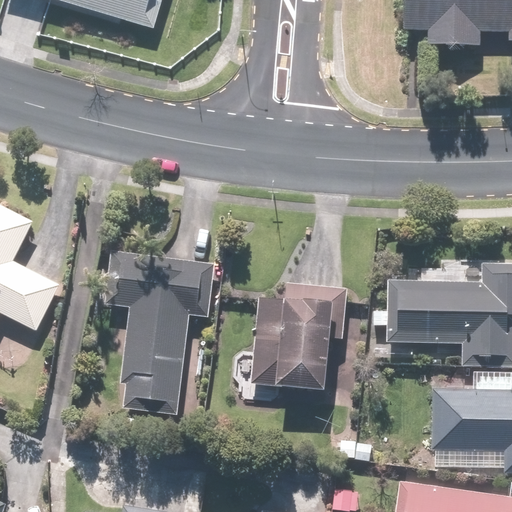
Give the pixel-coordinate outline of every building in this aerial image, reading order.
[(163,0),(40,0),(154,34),(163,0)] [(511,0),(405,0),(404,36),(430,37),(430,49),(479,51),(480,34),(509,35),(508,44),(511,44),(511,0)] [(38,225),(0,205),(0,322),(2,320),(37,337),(62,288),(17,266),(38,225)] [(215,267),(114,255),(109,304),(127,306),(119,380),(128,381),(125,413),(179,419),(190,322),(209,324),(215,267)] [(479,285),(389,280),(385,343),(463,347),(462,365),(511,368),(511,265),(480,264),(479,285)] [(284,300),(257,299),(251,390),(329,395),(334,325),(346,326),(349,291),(285,286),(284,300)] [(511,375),(470,374),(470,392),(434,391),(432,471),(511,473),(511,375)] [(509,501),(397,483),(392,511),(511,511),(511,485),(509,501)] [(7,511),(10,507),(0,503),(0,511),(7,511)]
